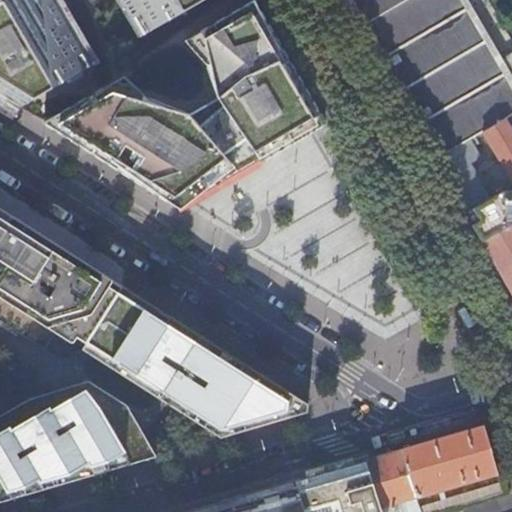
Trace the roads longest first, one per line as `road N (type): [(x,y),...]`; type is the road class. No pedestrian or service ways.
road 1 (residential): [(0,151),(427,417)]
road 2 (residential): [(511,369),(296,0)]
road 3 (residential): [(97,511),(427,417)]
